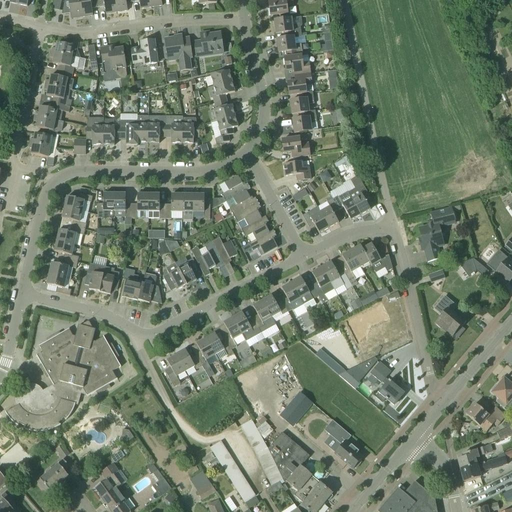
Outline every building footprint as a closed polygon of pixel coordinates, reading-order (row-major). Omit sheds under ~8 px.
[(60,0),(54,0),(52,10),(60,11),(62,1),(60,1),(60,0)] [(71,19),(82,18),(79,0),(74,0),(65,1),(62,15),(70,14),(71,19)] [(79,0),(82,18),(93,16),(92,9),(98,8),(97,0),(79,0)] [(97,0),(98,8),(105,7),(106,14),(117,13),(114,0),(97,0)] [(128,11),(127,4),(133,3),(132,0),(114,0),(117,13),(128,11)] [(151,8),(150,0),(132,0),(133,3),(140,2),(140,10),(151,8)] [(276,0),(277,3),(269,4),(271,17),(288,15),(287,7),(293,6),(292,0),(276,0)] [(292,19),(274,22),(276,35),(282,34),(283,40),(294,38),(294,39),(302,38),(300,26),(293,27),(292,19)] [(0,43),(21,49),(25,33),(1,27),(0,31),(0,43)] [(194,43),(196,58),(224,54),(221,34),(210,35),(209,33),(201,34),(202,42),(194,43)] [(192,70),(190,56),(192,56),(189,38),(182,39),(182,36),(181,36),(181,37),(175,38),(175,37),(174,37),(175,38),(165,40),(168,62),(180,60),(180,63),(179,63),(181,72),(192,70)] [(287,53),(287,58),(301,56),(301,57),(303,57),(301,45),(295,46),(294,39),(294,38),(283,40),(277,40),(279,54),(287,53)] [(145,66),(158,64),(154,41),(141,43),(142,49),(132,51),(134,64),(144,63),(145,66)] [(52,53),(72,57),(74,48),(78,49),(79,44),(70,42),(69,46),(57,44),(56,49),(52,49),(52,53)] [(104,73),(116,72),(117,74),(121,78),(126,77),(127,76),(123,49),(114,50),(114,47),(101,49),(103,64),(104,73)] [(74,68),(70,67),(72,57),(52,53),(51,58),(54,59),(53,65),(59,66),(58,71),(73,74),(73,73),(74,69),(74,68)] [(89,56),(90,60),(92,71),(98,71),(96,55),(89,56)] [(287,58),(284,59),(286,72),(294,71),(295,76),(310,74),(308,56),(303,57),(301,57),(301,56),(287,58)] [(198,77),(198,75),(197,70),(190,72),(192,78),(198,77)] [(45,86),(66,90),(68,80),(72,81),(73,74),(58,71),(56,77),(51,76),(50,82),(46,81),(45,86)] [(229,71),(211,76),(214,87),(232,82),(229,71)] [(336,71),(328,73),(329,80),(337,79),(336,71)] [(312,86),(310,74),(295,76),(296,82),(288,83),(290,96),(298,95),(307,93),(306,87),(312,86)] [(232,82),(214,87),(210,88),(213,99),(215,104),(227,101),(225,95),(235,93),(232,82)] [(67,107),(71,107),(72,101),(69,100),(71,91),(66,90),(45,86),(44,90),(48,91),(47,97),(52,98),(51,103),(67,107)] [(298,101),(290,102),(292,115),(300,114),(309,112),(308,105),(315,104),(313,93),(307,93),(298,95),(298,101)] [(219,121),(235,116),(232,106),(228,107),(227,101),(215,104),(216,110),(219,121)] [(56,121),(58,112),(65,113),(67,107),(51,103),(50,110),(41,108),(40,113),(36,113),(35,117),(56,121)] [(315,111),(309,112),(300,114),(301,119),(293,121),(295,134),(312,132),(311,124),(317,123),(315,111)] [(238,127),(235,116),(219,121),(223,137),(216,139),(218,145),(230,142),(228,136),(234,135),(232,129),(238,127)] [(63,131),(64,123),(56,121),(35,117),(34,122),(38,123),(37,128),(42,130),(41,135),(56,139),(57,133),(59,133),(63,131)] [(138,144),(149,144),(149,117),(138,117),(137,123),(138,144)] [(149,117),(149,144),(160,144),(160,138),(166,138),(166,117),(149,117)] [(183,144),(183,118),(183,117),(166,117),(166,138),(172,138),(171,144),(183,144)] [(183,118),(183,144),(190,144),(190,139),(194,139),(194,138),(200,139),(200,126),(198,126),(197,119),(183,118)] [(86,140),(92,140),(92,146),(104,146),(105,127),(105,119),(89,119),(88,127),(87,127),(86,140)] [(126,146),(138,146),(138,144),(137,123),(120,123),(120,128),(120,140),(127,140),(126,146)] [(105,127),(104,146),(115,146),(115,140),(120,140),(120,128),(115,128),(115,127),(105,127)] [(56,149),(58,139),(56,139),(41,135),(36,134),(34,140),(31,139),(30,144),(56,149)] [(282,141),(284,154),(292,153),(293,159),(297,158),(309,157),(310,157),(308,144),(300,145),(299,138),(282,141)] [(206,143),(200,145),(204,155),(210,152),(206,143)] [(54,158),(56,149),(30,144),(29,149),(32,149),(31,155),(48,159),(48,157),(54,158)] [(302,169),(302,163),(297,163),(284,165),(285,177),(297,176),(298,182),(311,180),(310,168),(302,169)] [(356,188),(348,193),(360,216),(370,210),(364,200),(370,197),(358,175),(351,179),(356,188)] [(238,177),(225,184),(229,191),(222,195),(223,198),(221,199),(213,200),(213,210),(233,199),(247,192),(250,189),(248,184),(244,186),(238,177)] [(328,190),(332,198),(353,189),(350,181),(328,190)] [(312,183),(307,187),(311,193),(316,189),(312,183)] [(230,209),(233,216),(258,203),(255,198),(251,200),(247,192),(233,199),(237,206),(230,209)] [(332,200),(338,211),(343,208),(351,221),(360,216),(348,193),(338,198),(338,197),(332,200)] [(67,197),(65,208),(82,212),(85,202),(91,203),(93,197),(78,194),(77,200),(67,197)] [(98,204),(97,219),(103,219),(103,217),(115,218),(115,194),(103,194),(103,204),(98,204)] [(126,194),(115,194),(115,218),(125,218),(125,219),(132,219),(132,205),(126,205),(126,194)] [(132,205),(132,219),(137,219),(138,212),(149,212),(149,195),(138,195),(137,205),(132,205)] [(160,195),(149,195),(149,212),(159,212),(159,220),(165,220),(166,205),(160,205),(160,195)] [(183,195),(172,195),(171,205),(166,205),(165,220),(171,220),(171,213),(183,213),(183,195)] [(194,195),(183,195),(183,213),(194,213),(194,195)] [(205,195),(194,195),(194,213),(204,213),(204,220),(210,220),(210,206),(205,206),(205,195)] [(329,207),(320,212),(329,229),(339,223),(333,213),(338,211),(332,200),(331,197),(326,200),(327,202),(329,207)] [(261,208),(258,203),(233,216),(238,224),(245,220),(248,227),(262,219),(257,210),(261,208)] [(444,230),(442,226),(455,223),(452,213),(461,210),(460,206),(451,208),(451,207),(431,212),(433,221),(427,223),(428,227),(419,229),(422,238),(419,238),(419,239),(422,251),(425,250),(428,263),(441,259),(438,248),(444,247),(440,231),(444,230)] [(71,226),(85,230),(87,224),(80,223),(82,212),(65,208),(62,219),(72,221),(71,226)] [(319,234),(329,229),(320,212),(311,218),(308,213),(303,216),(309,227),(314,224),(319,234)] [(223,219),(220,213),(213,217),(216,223),(223,219)] [(253,234),(256,241),(270,233),(265,224),(269,222),(266,217),(262,219),(248,227),(241,231),(245,238),(253,234)] [(166,220),(166,232),(182,231),(181,220),(166,220)] [(71,226),(70,233),(60,230),(57,241),(75,245),(77,235),(84,237),(85,230),(71,226)] [(148,230),(147,239),(164,239),(164,231),(148,230)] [(270,233),(256,241),(249,245),(253,252),(260,248),(264,255),(278,248),(272,238),(276,236),(273,231),(270,233)] [(97,236),(96,244),(103,245),(104,237),(97,236)] [(212,243),(223,264),(237,256),(233,249),(237,247),(234,241),(230,243),(230,242),(223,246),(219,239),(212,243)] [(55,252),(64,254),(63,260),(78,263),(79,258),(72,256),(75,245),(57,241),(55,252)] [(159,244),(160,249),(159,250),(159,256),(170,253),(167,247),(166,247),(164,243),(159,244)] [(208,271),(223,264),(212,243),(204,247),(208,254),(202,257),(198,248),(191,252),(205,278),(210,275),(208,271)] [(384,268),(387,273),(392,269),(389,256),(386,257),(380,247),(375,250),(372,244),(363,249),(366,256),(366,257),(369,263),(375,273),(384,268)] [(497,271),(503,276),(502,278),(508,283),(511,278),(511,265),(511,264),(511,263),(511,260),(509,258),(511,256),(502,248),(500,244),(490,249),(495,260),(501,265),(497,271)] [(242,249),(244,254),(250,251),(247,246),(242,249)] [(361,268),(369,263),(366,257),(366,256),(363,249),(361,246),(351,251),(361,268)] [(364,275),(361,268),(351,251),(342,257),(347,265),(341,268),(344,273),(352,287),(358,284),(355,280),(364,275)] [(89,290),(100,292),(105,267),(107,259),(95,256),(94,265),(90,264),(89,270),(88,270),(87,274),(84,285),(90,286),(89,290)] [(179,270),(187,285),(196,280),(194,275),(200,272),(193,259),(187,262),(188,265),(179,270)] [(52,264),(50,274),(67,278),(70,268),(76,269),(78,263),(63,260),(62,266),(52,264)] [(472,260),(459,265),(469,279),(474,275),(474,274),(476,273),(475,270),(472,260)] [(474,260),(472,260),(475,270),(484,278),(489,272),(474,260)] [(352,287),(344,273),(339,276),(331,263),(322,268),(334,290),(344,285),(347,290),(352,287)] [(163,270),(164,278),(171,292),(176,289),(177,290),(187,285),(179,270),(176,264),(163,270)] [(117,291),(120,279),(118,279),(119,273),(114,272),(114,269),(105,267),(100,292),(110,295),(112,289),(117,291)] [(323,294),(324,295),(334,290),(322,268),(312,273),(317,283),(312,286),(318,297),(323,294)] [(123,280),(126,281),(123,292),(129,293),(128,299),(139,301),(143,284),(137,282),(138,276),(134,275),(135,271),(125,269),(123,280)] [(445,278),(442,271),(428,276),(431,284),(445,278)] [(67,278),(50,274),(47,285),(57,288),(56,293),(70,296),(71,290),(65,289),(67,278)] [(143,284),(139,301),(149,304),(150,302),(162,305),(159,288),(155,287),(157,277),(145,274),(143,284)] [(292,283),(303,305),(318,297),(312,286),(307,289),(301,278),(292,283)] [(282,302),(288,313),(303,305),(292,283),(282,289),(287,299),(282,302)] [(387,288),(375,294),(378,299),(389,294),(387,288)] [(378,299),(374,292),(365,296),(369,304),(378,299)] [(323,294),(318,297),(322,304),(328,301),(324,295),(323,294)] [(262,302),(272,318),(281,313),(282,316),(288,313),(282,302),(276,305),(272,296),(262,302)] [(459,327),(460,328),(465,322),(460,317),(459,318),(452,312),(457,306),(445,297),(434,309),(442,316),(435,325),(440,329),(441,327),(451,336),(459,327)] [(358,300),(351,304),(355,311),(362,307),(358,300)] [(252,319),(260,333),(276,325),(272,318),(262,302),(253,307),(258,316),(252,319)] [(383,309),(351,324),(366,357),(399,341),(383,309)] [(252,319),(247,322),(242,313),(232,319),(242,335),(245,341),(260,333),(252,319)] [(233,340),(242,335),(232,319),(223,324),(230,337),(225,340),(233,354),(239,351),(233,340)] [(15,404),(16,405),(17,406),(6,412),(5,412),(6,415),(9,418),(12,421),(15,424),(18,426),(19,426),(18,426),(19,424),(26,427),(25,429),(29,431),(33,432),(37,432),(41,432),(45,431),(49,430),(53,429),(57,427),(61,425),(60,424),(59,423),(64,418),(66,419),(66,420),(69,417),(71,413),(73,409),(75,406),(75,404),(77,405),(81,393),(84,394),(86,393),(87,396),(87,397),(96,392),(97,395),(110,387),(109,385),(117,380),(117,379),(112,372),(120,367),(120,368),(121,367),(116,359),(119,357),(112,344),(108,345),(104,337),(103,337),(103,338),(95,342),(92,341),(95,330),(93,329),(89,322),(88,322),(81,326),(79,325),(76,337),(73,336),(69,330),(69,329),(61,334),(59,332),(46,340),(48,342),(39,347),(40,346),(43,353),(37,356),(37,355),(36,356),(41,365),(39,366),(46,378),(48,377),(52,384),(43,390),(42,389),(41,388),(40,387),(39,386),(38,385),(37,385),(36,384),(34,384),(33,383),(32,383),(30,383),(29,383),(26,383),(25,384),(24,384),(23,385),(22,385),(20,386),(19,387),(19,388),(18,389),(17,390),(16,391),(16,392),(15,393),(15,395),(15,396),(14,397),(14,399),(14,400),(15,401),(15,403),(15,404)] [(227,356),(228,358),(234,355),(233,354),(225,340),(220,343),(215,334),(205,340),(218,362),(227,356)] [(201,353),(195,357),(201,367),(202,367),(207,376),(213,372),(209,366),(218,362),(205,340),(196,345),(201,353)] [(284,343),(278,346),(280,351),(287,348),(284,343)] [(339,376),(347,372),(320,349),(315,355),(339,376)] [(176,356),(186,373),(195,368),(196,370),(201,367),(195,357),(190,360),(185,351),(176,356)] [(165,372),(165,374),(174,389),(181,385),(177,378),(186,373),(176,356),(167,362),(171,369),(165,372)] [(375,358),(359,366),(367,373),(378,361),(375,358)] [(245,360),(240,363),(243,370),(249,367),(245,360)] [(403,394),(385,379),(391,372),(380,362),(370,374),(381,384),(382,383),(386,386),(375,398),(382,403),(386,399),(393,406),(403,394)] [(230,370),(225,373),(228,379),(233,376),(230,370)] [(339,376),(356,390),(361,384),(359,383),(347,372),(339,376)] [(511,398),(511,376),(507,382),(504,380),(498,387),(496,385),(491,391),(493,393),(492,394),(499,399),(496,402),(503,408),(506,405),(511,399),(511,398)] [(495,408),(489,416),(475,404),(466,415),(486,433),(495,422),(499,425),(506,417),(495,408)] [(242,426),(245,432),(256,426),(253,420),(242,426)] [(347,441),(351,437),(332,421),(328,426),(342,438),(334,447),(338,451),(336,454),(353,469),(356,467),(357,468),(361,464),(359,463),(364,457),(356,450),(357,450),(347,441)] [(511,434),(511,425),(496,433),(500,441),(511,434)] [(259,432),(256,426),(245,432),(248,438),(259,432)] [(129,431),(123,430),(121,442),(127,443),(134,438),(129,431)] [(484,436),(477,430),(474,434),(480,441),(484,436)] [(248,438),(251,444),(262,438),(259,432),(248,438)] [(280,474),(283,480),(284,484),(286,483),(300,467),(301,468),(310,457),(282,433),(268,450),(271,456),(273,460),(274,462),(277,468),(280,474)] [(265,444),(262,438),(251,444),(254,450),(265,444)] [(211,449),(214,454),(225,447),(222,442),(211,449)] [(63,460),(70,455),(63,444),(55,450),(63,460)] [(254,450),(257,456),(268,450),(265,444),(254,450)] [(228,453),(225,447),(214,454),(217,458),(218,459),(228,453)] [(478,449),(479,450),(463,454),(464,457),(457,459),(460,470),(477,465),(475,459),(479,458),(478,456),(487,454),(485,447),(478,449)] [(209,448),(197,453),(203,464),(214,458),(209,448)] [(271,456),(268,450),(257,456),(259,462),(271,456)] [(121,451),(111,458),(115,464),(125,456),(122,452),(121,451)] [(220,464),(221,465),(232,458),(228,453),(218,459),(220,464)] [(259,462),(262,468),(274,462),(273,460),(271,456),(259,462)] [(504,477),(501,467),(507,465),(505,457),(477,465),(460,470),(463,482),(481,477),(480,473),(490,470),(494,482),(504,477)] [(214,467),(220,464),(218,459),(217,458),(210,462),(214,467)] [(235,464),(232,458),(221,465),(225,470),(235,464)] [(37,482),(47,495),(69,477),(64,472),(69,467),(63,460),(37,482)] [(277,468),(274,462),(262,468),(265,474),(277,468)] [(106,480),(102,483),(94,489),(98,494),(97,495),(101,500),(117,488),(121,485),(116,479),(121,476),(113,464),(100,473),(106,480)] [(225,470),(228,476),(238,469),(235,464),(225,470)] [(148,469),(152,475),(158,471),(153,465),(148,469)] [(297,492),(294,496),(303,504),(302,505),(298,508),(302,511),(316,511),(332,494),(301,468),(300,467),(286,483),(297,492)] [(268,480),(280,474),(277,468),(265,474),(268,480)] [(242,475),(238,469),(228,476),(231,481),(242,475)] [(7,481),(0,472),(0,511),(20,511),(5,493),(10,489),(5,483),(7,481)] [(196,491),(209,483),(202,472),(189,480),(196,491)] [(268,480),(271,487),(279,482),(279,483),(283,480),(280,474),(268,480)] [(245,480),(242,475),(231,481),(235,487),(245,480)] [(165,480),(163,479),(152,487),(160,498),(171,490),(165,480)] [(248,486),(245,480),(235,487),(238,492),(248,486)] [(283,488),(279,483),(279,482),(271,487),(268,489),(272,495),(283,488)] [(410,510),(408,511),(436,511),(435,499),(415,482),(404,494),(405,495),(400,502),(410,510)] [(197,492),(203,502),(216,493),(211,484),(207,486),(197,492)] [(252,491),(248,486),(238,492),(241,498),(252,491)] [(126,494),(123,496),(117,488),(101,500),(104,504),(103,505),(105,509),(107,508),(110,511),(129,511),(124,503),(129,499),(130,498),(126,494)] [(408,511),(410,510),(400,502),(405,495),(404,494),(398,489),(378,511),(408,511)] [(505,504),(511,501),(511,490),(502,495),(505,504)] [(241,498),(245,503),(255,497),(252,491),(241,498)] [(176,499),(170,493),(165,499),(171,505),(176,499)] [(259,503),(255,497),(245,503),(249,509),(259,503)] [(222,511),(218,501),(207,506),(209,511),(222,511)]
